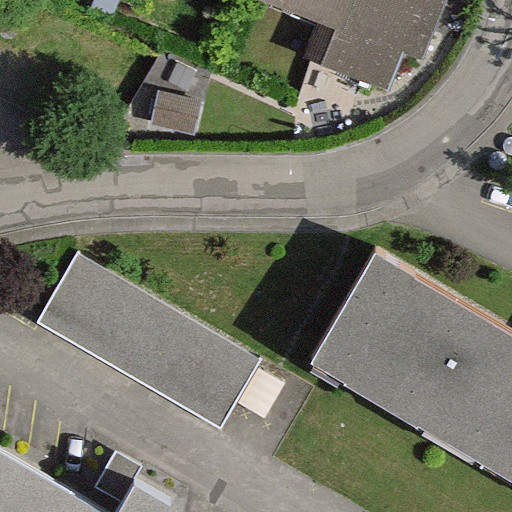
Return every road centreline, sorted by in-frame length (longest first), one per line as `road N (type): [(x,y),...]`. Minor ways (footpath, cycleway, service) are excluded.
road 1 (residential): [(0,218),(394,183)]
road 2 (residential): [(296,511),(0,357)]
road 3 (residential): [(394,183),(506,73),(511,49)]
road 4 (residential): [(394,183),(511,237)]
